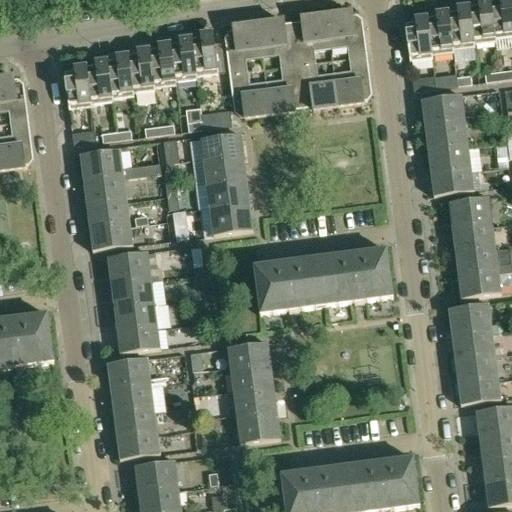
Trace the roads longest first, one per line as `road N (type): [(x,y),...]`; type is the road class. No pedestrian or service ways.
road 1 (residential): [(445,511),(376,0)]
road 2 (residential): [(94,511),(37,40)]
road 3 (residential): [(37,40),(211,8)]
